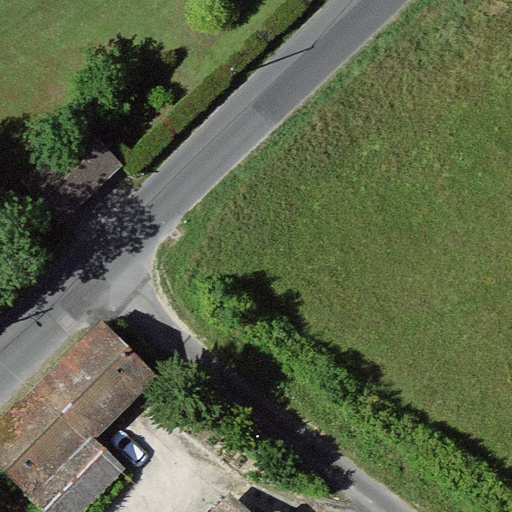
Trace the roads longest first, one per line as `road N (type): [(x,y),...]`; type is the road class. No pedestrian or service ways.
road 1 (unclassified): [(97,266),(396,511)]
road 2 (tertiary): [(372,0),(97,266)]
road 3 (tertiary): [(97,266),(0,355)]
